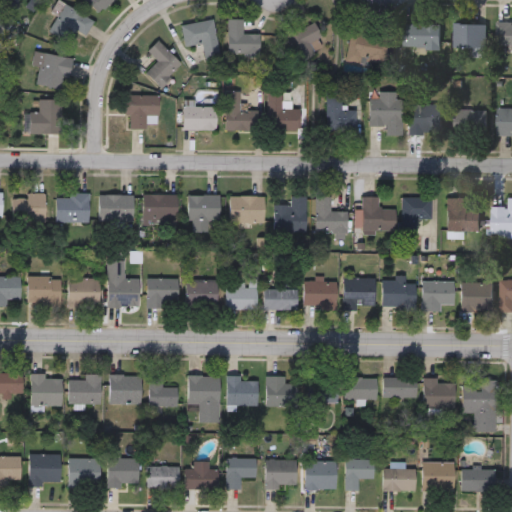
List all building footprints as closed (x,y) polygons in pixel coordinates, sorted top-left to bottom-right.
[(8,0),(0,0),(0,8),(3,10),(8,0)] [(59,0),(92,20),(82,37),(71,31),(65,40),(48,29),(56,16),(50,12),(57,0),(59,0)] [(109,0),(97,13),(84,0),(109,0)] [(224,53),(224,17),(239,17),(239,32),(256,32),(256,53),(224,53)] [(181,44),(178,23),(210,18),(215,56),(200,58),(198,41),(181,44)] [(321,45),(293,58),(281,32),(310,19),(321,45)] [(482,22),(482,47),(450,47),(450,22),(482,22)] [(511,44),(493,44),(493,22),(511,22),(511,44)] [(437,23),(437,45),(403,45),(403,23),(437,23)] [(343,59),(347,30),(385,36),(381,64),(343,59)] [(144,49),(154,39),(179,63),(157,85),(143,71),(154,59),(144,49)] [(71,59),(63,90),(34,82),(39,63),(32,61),(35,50),(71,59)] [(297,107),(297,128),(264,128),(264,88),(278,88),(278,107),(297,107)] [(338,89),(338,108),(352,108),(352,129),(322,129),(322,89),(338,89)] [(221,128),(221,90),(236,90),(236,108),(255,108),(255,128),(221,128)] [(398,90),(398,133),(382,133),(382,123),(366,123),(366,97),(376,97),(376,90),(398,90)] [(121,114),(121,93),(155,93),(155,114),(143,114),(143,127),(125,127),(125,114),(121,114)] [(59,132),(27,132),(27,111),(37,111),(37,98),(59,98),(59,132)] [(438,102),(438,133),(406,133),(406,102),(438,102)] [(213,105),(213,127),(179,127),(179,104),(213,105)] [(511,107),(511,134),(494,134),(494,107),(511,107)] [(485,108),(485,133),(450,133),(450,108),(485,108)] [(42,220),(9,219),(9,196),(24,196),(24,192),(43,193),(42,220)] [(86,221),(52,221),(52,196),(65,196),(65,192),(86,192),(86,221)] [(95,221),(95,194),(130,194),(130,221),(95,221)] [(139,219),(139,194),(174,194),(174,219),(139,219)] [(185,231),(185,194),(216,194),(216,219),(204,219),(204,231),(185,231)] [(303,194),(303,231),(271,231),(271,204),(287,204),(287,194),(303,194)] [(226,221),(226,195),(261,195),(261,221),(226,221)] [(312,196),(327,196),(327,211),(345,211),(345,231),(312,231),(312,196)] [(375,196),(375,208),(392,208),(392,229),(353,229),(353,209),(359,209),(359,196),(375,196)] [(430,196),(430,219),(414,219),(414,237),(399,237),(399,196),(430,196)] [(445,197),(461,197),(460,208),(477,208),(477,234),(444,234),(445,197)] [(511,198),(511,234),(488,234),(488,207),(506,207),(506,198),(511,198)] [(121,278),(136,278),(136,306),(104,306),(104,259),(121,259),(121,278)] [(4,306),(0,306),(0,276),(18,276),(18,299),(4,299),(4,306)] [(58,302),(24,301),(24,276),(58,276),(58,302)] [(65,305),(65,277),(96,277),(96,305),(65,305)] [(372,277),(372,307),(340,307),(340,277),(372,277)] [(144,278),(175,278),(175,305),(144,305),(144,278)] [(214,279),(214,306),(183,306),(183,279),(214,279)] [(379,305),(379,279),(413,279),(413,305),(379,305)] [(511,301),(510,301),(510,311),(496,311),(496,279),(511,279),(511,301)] [(438,309),(419,309),(419,280),(451,280),(451,303),(438,303),(438,309)] [(301,281),(334,281),(334,307),(301,307),(301,281)] [(490,310),(458,310),(458,281),(490,281),(490,310)] [(254,308),(222,308),(222,284),(254,284),(254,308)] [(260,308),(260,287),(293,287),(293,308),(260,308)] [(0,392),(0,372),(20,372),(20,392),(0,392)] [(59,404),(42,404),(42,411),(29,411),(29,373),(42,373),(42,377),(59,377),(59,404)] [(67,402),(67,378),(82,378),(82,373),(99,373),(99,402),(67,402)] [(147,405),(147,373),(160,373),(160,386),(174,386),(174,405),(147,405)] [(138,402),(106,402),(106,374),(138,374),(138,402)] [(217,374),(217,421),(196,421),(196,403),(185,403),(185,374),(217,374)] [(295,404),(263,404),(263,374),(284,374),(284,381),(295,381),(295,404)] [(224,376),(255,376),(255,404),(224,404),(224,376)] [(342,397),(342,376),(374,376),(374,397),(342,397)] [(414,396),(380,396),(380,376),(414,376),(414,396)] [(302,401),(302,378),(335,378),(335,401),(302,401)] [(421,407),(421,378),(453,378),(453,407),(421,407)] [(460,383),(476,383),(476,379),(494,379),(493,431),(470,430),(471,411),(460,411),(460,383)] [(26,453),(58,453),(58,484),(26,484),(26,453)] [(0,455),(18,455),(18,485),(0,485),(0,455)] [(254,456),(254,477),(239,477),(239,488),(223,488),(223,456),(254,456)] [(97,457),(97,486),(66,486),(66,457),(97,457)] [(105,457),(136,457),(136,485),(105,485),(105,457)] [(262,486),(262,458),(294,458),(294,486),(262,486)] [(342,489),(342,458),(370,458),(370,479),(360,479),(360,489),(342,489)] [(333,488),(302,488),(302,459),(333,459),(333,488)] [(215,468),(215,487),(182,487),(182,468),(191,468),(191,460),(206,460),(206,468),(215,468)] [(419,461),(451,461),(451,488),(419,488),(419,461)] [(144,486),(144,465),(176,465),(176,486),(144,486)] [(413,467),(413,489),(380,489),(380,467),(413,467)] [(493,468),(493,489),(459,489),(459,468),(493,468)]
